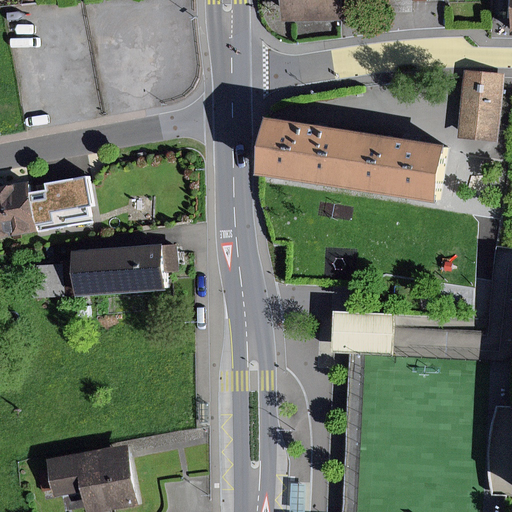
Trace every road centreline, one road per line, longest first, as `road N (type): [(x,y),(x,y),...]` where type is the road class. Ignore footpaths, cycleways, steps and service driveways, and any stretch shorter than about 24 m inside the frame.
road 1 (primary): [(232,112),(236,240),(253,380),(254,511)]
road 2 (residential): [(231,75),(405,52),(511,58)]
road 3 (residential): [(0,151),(232,112)]
